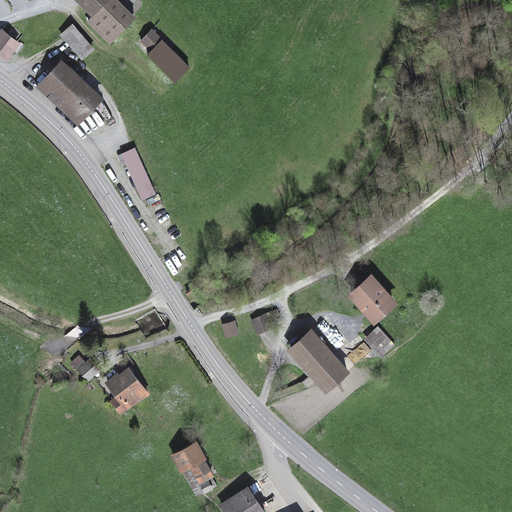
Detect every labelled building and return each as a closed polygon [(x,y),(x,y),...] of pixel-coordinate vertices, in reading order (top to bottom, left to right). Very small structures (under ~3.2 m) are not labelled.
[(88,21),(110,43),(135,18),(116,0),(83,0),(96,13),(88,21)] [(93,49),(73,27),(62,36),(82,59),(93,49)] [(175,81),(189,67),(152,30),(141,40),(152,51),(148,55),(175,81)] [(0,36),(0,54),(5,58),(18,42),(4,32),(0,36)] [(41,85),(60,103),(81,80),(62,62),(41,85)] [(101,98),(81,80),(60,103),(58,105),(77,123),(91,109),(101,98)] [(101,98),(91,109),(93,111),(95,108),(106,122),(112,119),(101,98)] [(123,153),(143,199),(156,194),(135,147),(123,153)] [(351,294),(373,318),(393,301),(371,276),(351,294)] [(269,323),(275,320),(271,311),(252,320),(258,334),(272,327),(269,323)] [(224,325),(227,335),(237,332),(234,322),(224,325)] [(384,358),(398,344),(381,326),(366,339),(384,358)] [(320,379),(328,389),(347,372),(318,340),(310,330),(291,347),(309,367),(305,371),(315,383),(320,379)] [(100,368),(90,358),(86,363),(79,356),(72,363),(88,380),(100,368)] [(113,401),(121,413),(147,393),(129,369),(120,376),(119,374),(108,382),(119,397),(113,401)] [(212,487),(207,479),(213,475),(194,442),(189,445),(185,438),(180,441),(184,448),(173,454),(197,496),(212,487)] [(226,511),(264,511),(247,487),(221,505),(226,511)]
